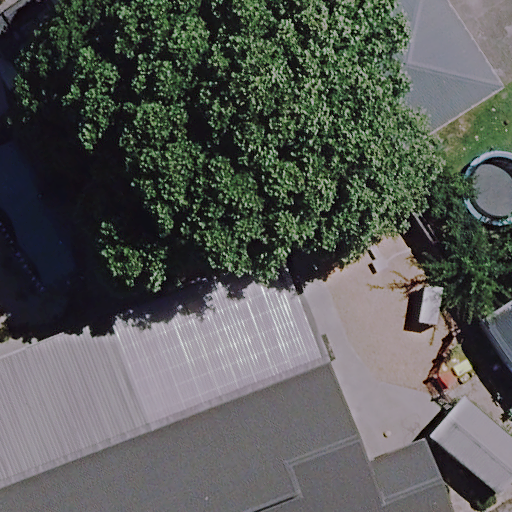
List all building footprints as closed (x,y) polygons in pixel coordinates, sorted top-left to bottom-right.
[(499,101),(430,0),(280,0),(396,171),(499,101)] [(25,133),(0,147),(0,236),(36,297),(100,259),(25,133)] [(511,317),(488,332),(511,372),(511,317)] [(0,511),(297,511),(254,385),(143,423),(111,329),(0,366),(0,511)] [(511,509),(511,436),(477,408),(441,452),(511,511),(511,509)]
